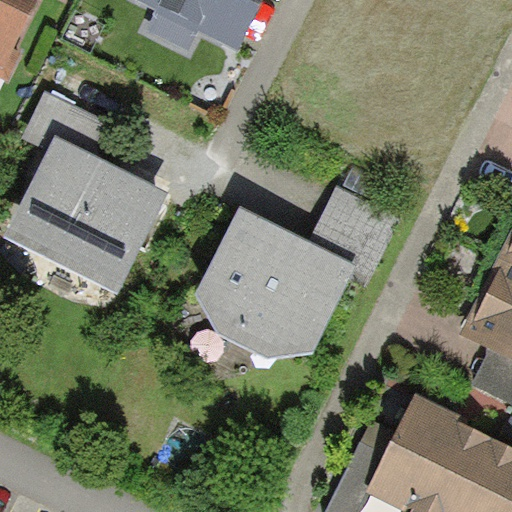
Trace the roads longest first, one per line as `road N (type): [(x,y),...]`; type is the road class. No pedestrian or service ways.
road 1 (residential): [(296,511),(511,69)]
road 2 (residential): [(0,451),(118,511)]
